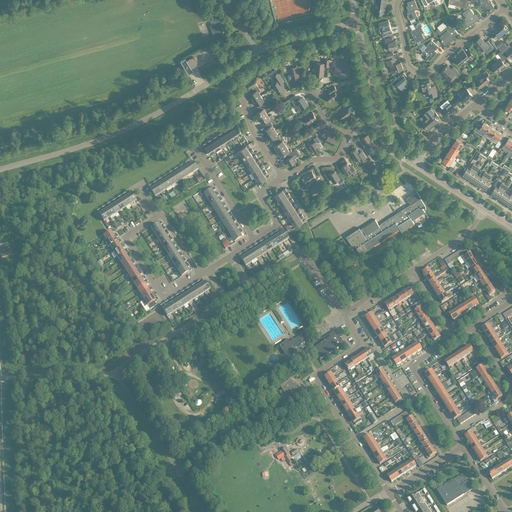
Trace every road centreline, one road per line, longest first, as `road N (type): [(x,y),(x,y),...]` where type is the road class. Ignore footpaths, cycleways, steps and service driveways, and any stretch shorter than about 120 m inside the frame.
road 1 (unclassified): [(0,169),(134,125),(220,72)]
road 2 (residential): [(387,491),(315,374),(359,343),(342,313)]
road 3 (residential): [(503,7),(416,72),(398,0)]
road 4 (residential): [(203,511),(118,373)]
road 5 (residential): [(155,216),(123,236),(161,298),(198,274)]
road 6 (residential): [(461,446),(410,366),(454,339)]
road 7 (residential): [(342,313),(303,259),(291,258),(247,286)]
road 8 (residential): [(118,373),(226,300)]
road 9 (track): [(181,372),(171,395),(185,415),(204,408),(212,392),(185,372)]
road 10 (residential): [(220,72),(280,177)]
